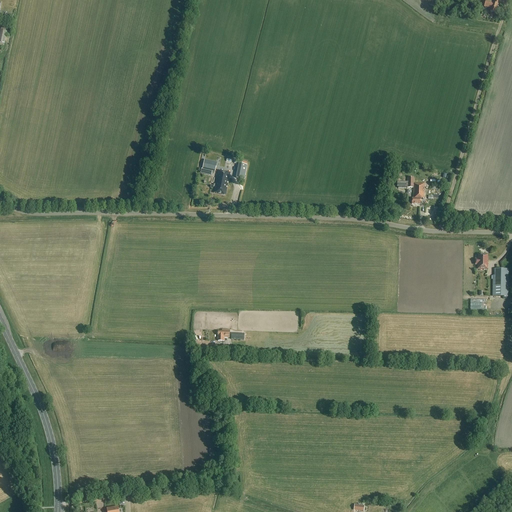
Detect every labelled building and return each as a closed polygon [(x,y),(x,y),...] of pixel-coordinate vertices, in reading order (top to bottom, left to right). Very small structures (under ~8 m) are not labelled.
[(496,10),(499,0),(494,0),(494,3),(490,2),(490,1),(486,0),(484,7),(488,8),(488,7),(491,8),(490,11),(495,13),(496,10)] [(8,36),(9,31),(7,31),(7,32),(5,31),(6,28),(1,27),(1,30),(0,30),(0,45),(4,46),(6,36),(8,36)] [(216,163),(205,160),(203,169),(214,172),(216,163)] [(244,180),(247,165),(239,164),(236,178),(244,180)] [(230,172),(218,170),(213,193),(225,196),(230,172)] [(407,188),(414,188),(413,198),(412,198),(412,205),(420,205),(420,199),(424,199),(424,184),(413,183),(414,178),(407,178),(407,183),(397,183),(397,188),(398,188),(398,189),(405,189),(405,187),(407,187),(407,188)] [(478,260),(475,260),(475,265),(478,265),(478,269),(487,269),(487,255),(478,255),(478,260)] [(492,296),(508,297),(509,270),(494,269),(494,276),(493,276),(492,296)] [(487,309),(487,298),(471,298),(471,309),(487,309)] [(222,330),(222,331),(218,331),(218,341),(224,341),(224,338),(229,338),(229,330),(222,330)]
